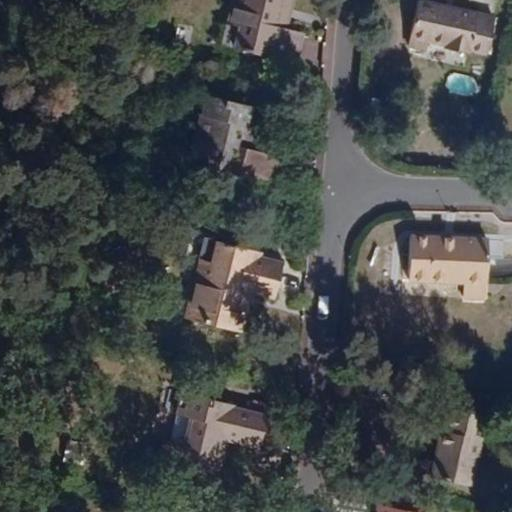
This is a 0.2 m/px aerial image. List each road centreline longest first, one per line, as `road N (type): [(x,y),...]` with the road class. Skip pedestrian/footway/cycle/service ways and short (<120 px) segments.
road 1 (residential): [(333,191),(306,511)]
road 2 (residential): [(348,0),(333,191)]
road 3 (residential): [(333,191),(511,192)]
